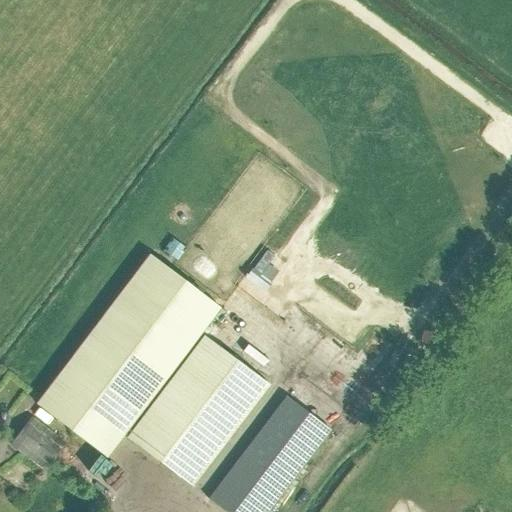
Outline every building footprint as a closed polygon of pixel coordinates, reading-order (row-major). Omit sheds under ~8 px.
[(218,307),(146,253),(31,404),(103,458),(218,307)] [(121,440),(123,442),(125,439),(189,488),(268,385),(202,335),(125,436),(124,435),(121,440)] [(285,396),(208,499),(225,511),(268,511),(330,430),(285,396)] [(341,441),(356,419),(346,413),(332,434),(341,441)] [(66,443),(31,416),(8,444),(44,471),(66,443)]
